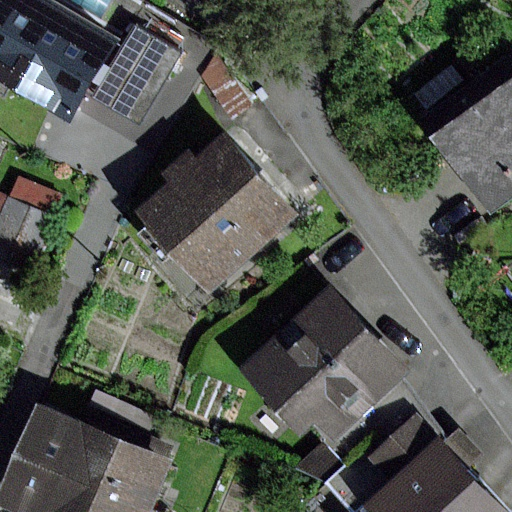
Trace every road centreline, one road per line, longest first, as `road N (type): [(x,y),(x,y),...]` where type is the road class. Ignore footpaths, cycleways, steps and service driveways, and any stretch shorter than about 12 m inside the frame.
road 1 (residential): [(511,416),(303,124),(301,68),(355,0)]
road 2 (residential): [(0,460),(115,186)]
